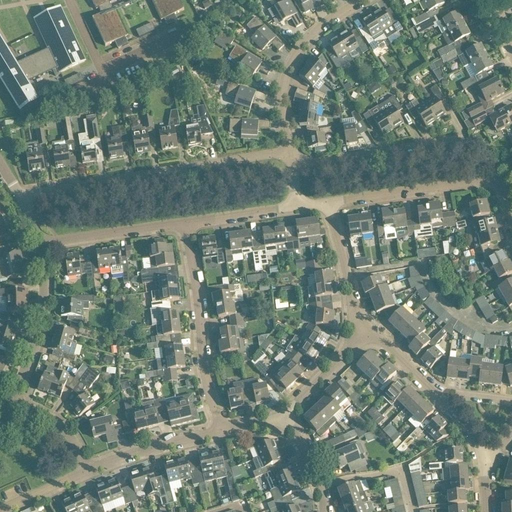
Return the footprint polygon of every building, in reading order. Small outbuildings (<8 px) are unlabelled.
[(178,22),(175,15),(184,10),(178,0),(91,0),(96,10),(99,9),(101,15),(92,19),(105,47),(115,42),(118,49),(128,44),(125,38),(128,36),(115,8),(112,10),(110,4),(117,0),(151,0),(161,21),(164,20),(167,26),(178,22)] [(278,6),(272,9),(281,24),(290,18),(296,28),(302,25),(288,0),(273,0),(276,4),(278,6)] [(299,0),(302,5),(301,6),(305,14),(314,9),(310,2),(313,0),(299,0)] [(441,0),(424,0),(422,1),(428,13),(444,5),(441,0)] [(0,77),(21,111),(37,101),(26,83),(58,69),(60,73),(84,62),(59,8),(35,19),(49,49),(15,64),(0,40),(0,77)] [(382,9),(372,16),(387,40),(397,33),(403,29),(395,18),(389,21),(382,9)] [(436,24),(442,35),(464,24),(458,12),(442,21),(436,24)] [(411,21),(415,28),(429,20),(425,14),(411,21)] [(387,40),(372,16),(362,22),(369,34),(364,37),(369,46),(373,52),(378,48),(376,44),(376,43),(384,42),(387,40)] [(251,39),(255,44),(262,51),(270,43),(278,52),(284,47),(256,18),(247,26),(254,33),(256,31),(257,33),(251,39)] [(429,20),(415,28),(418,34),(432,27),(429,20)] [(152,23),(144,27),(136,31),(139,38),(147,34),(155,31),(152,23)] [(470,36),(464,24),(442,35),(442,36),(447,47),(437,52),(441,59),(455,51),(452,45),(470,36)] [(348,31),(338,37),(348,54),(358,48),(363,54),(368,51),(361,39),(355,43),(348,31)] [(217,39),(230,47),(234,41),(221,33),(217,39)] [(398,34),(389,38),(391,43),(400,38),(398,34)] [(348,54),(338,37),(328,44),(335,55),(330,59),(335,67),(337,70),(343,67),(339,60),(348,54)] [(464,68),(471,64),(487,56),(481,45),(465,53),(468,57),(460,61),(464,68)] [(238,70),(252,79),(258,70),(267,76),(272,70),(236,47),(229,57),(237,62),(239,60),(243,63),(238,70)] [(455,51),(441,59),(441,60),(433,64),(435,69),(440,67),(441,68),(459,59),(455,51)] [(324,68),(327,65),(322,55),(318,60),(319,60),(317,62),(312,58),(304,67),(306,68),(319,79),(326,70),(324,68)] [(487,56),(471,64),(477,76),(493,68),(487,56)] [(176,67),(170,70),(172,76),(179,73),(176,67)] [(306,68),(299,77),(304,81),(303,83),(308,87),(309,85),(313,88),(320,80),(319,79),(306,68)] [(327,71),(333,82),(338,79),(332,68),(327,71)] [(84,81),(80,74),(64,81),(68,89),(84,81)] [(460,85),(463,91),(478,84),(474,77),(460,85)] [(482,96),(478,98),(482,105),(486,103),(504,94),(497,80),(479,89),(482,96)] [(234,105),(241,107),(250,110),(254,99),(265,103),(267,96),(257,93),(229,83),(225,95),(234,98),(235,95),(237,96),(234,105)] [(143,84),(132,90),(134,95),(146,90),(143,84)] [(435,97),(425,104),(436,121),(446,114),(438,102),(444,99),(436,87),(431,91),(435,97)] [(295,95),(304,99),(306,99),(308,94),(297,89),(295,95)] [(312,95),(323,100),(325,95),(314,90),(312,95)] [(378,107),(382,113),(383,113),(394,130),(404,123),(396,112),(401,108),(396,100),(394,96),(388,100),(389,101),(378,107)] [(300,103),(298,114),(319,117),(316,117),(318,106),(313,105),(314,102),(307,101),(307,104),(300,103)] [(436,121),(425,104),(419,107),(416,102),(412,105),(411,103),(405,107),(407,110),(413,119),(418,115),(426,127),(436,121)] [(462,114),(466,122),(483,113),(479,105),(467,111),(467,112),(462,114)] [(489,118),(497,132),(511,123),(511,109),(511,107),(489,118)] [(169,128),(159,129),(162,151),(177,148),(174,127),(180,127),(178,117),(177,111),(171,112),(169,125),(169,128)] [(357,125),(362,122),(356,111),(351,114),(357,125)] [(383,113),(382,113),(373,119),(368,113),(363,116),(371,128),(376,125),(383,136),(394,130),(383,113)] [(483,113),(466,122),(464,123),(468,130),(475,126),(487,120),(483,113)] [(299,126),(306,127),(306,130),(312,131),(313,128),(317,129),(317,127),(319,118),(319,117),(298,114),(298,115),(301,115),(300,119),(299,126)] [(90,141),(79,143),(83,164),(97,162),(96,151),(101,150),(95,116),(86,118),(90,141)] [(150,116),(144,117),(146,129),(142,129),(142,126),(131,128),(132,131),(133,136),(134,145),(136,155),(150,153),(149,143),(147,133),(152,132),(151,128),(152,128),(150,116)] [(200,119),(199,116),(193,117),(193,119),(191,120),(192,128),(185,129),(188,146),(202,144),(200,133),(204,133),(204,136),(213,134),(205,118),(200,119)] [(53,148),(54,159),(56,168),(70,166),(68,154),(74,152),(72,141),(69,119),(62,120),(65,137),(62,138),(61,142),(52,143),(53,148)] [(229,132),(239,133),(239,130),(241,130),(241,139),(257,140),(258,129),(270,130),(270,122),(230,120),(229,132)] [(108,150),(110,159),(124,157),(121,144),(128,143),(125,126),(118,128),(112,129),(113,139),(106,140),(108,150)] [(343,128),(344,132),(346,144),(346,146),(358,144),(356,137),(359,136),(358,130),(355,130),(355,126),(343,128)] [(39,144),(39,145),(40,145),(46,144),(43,127),(36,128),(39,144)] [(331,128),(319,130),(320,136),(324,135),(332,134),(331,130),(331,128)] [(324,135),(320,136),(306,138),(308,150),(315,148),(316,153),(326,151),(325,147),(326,147),(324,135)] [(41,149),(26,151),(30,173),(44,170),(41,149)] [(482,217),(490,215),(486,201),(474,205),(473,200),(464,203),(467,213),(471,212),(473,219),(482,217)] [(428,205),(428,208),(431,229),(443,227),(443,228),(450,228),(448,214),(441,215),(440,204),(428,205)] [(412,222),(414,235),(415,239),(433,237),(431,229),(428,208),(417,210),(419,221),(412,222)] [(393,213),(393,210),(381,212),(383,223),(376,224),(378,238),(385,237),(385,235),(396,233),(393,213)] [(405,212),(393,213),(396,233),(396,234),(404,233),(404,237),(414,235),(412,222),(406,223),(405,212)] [(454,213),(448,214),(450,228),(456,227),(456,223),(454,213)] [(359,217),(361,238),(362,238),(362,235),(373,234),(372,223),(370,214),(358,215),(359,217)] [(361,238),(359,217),(347,219),(349,227),(346,227),(347,234),(350,234),(350,239),(361,238)] [(472,227),(475,238),(497,232),(494,220),(483,223),(482,217),(473,219),(468,220),(470,227),(472,227)] [(300,251),(299,249),(310,247),(310,246),(306,221),(306,219),(300,220),(300,222),(295,223),(297,237),(292,238),(293,252),(300,251)] [(317,220),(306,221),(310,246),(320,244),(319,237),(326,236),(324,230),(319,231),(317,220)] [(273,226),(273,229),(276,253),(287,251),(287,252),(293,252),(292,238),(286,239),(284,225),(273,226)] [(262,266),(268,265),(266,254),(276,253),(273,229),(262,231),(264,242),(258,243),(260,256),(261,266),(262,266)] [(250,232),(240,234),(242,255),(253,253),(254,257),(256,272),(262,272),(262,266),(261,266),(260,256),(258,243),(252,244),(251,233),(250,232)] [(476,258),(489,253),(486,247),(500,243),(497,232),(475,238),(472,239),(475,250),(473,251),(475,257),(476,257),(476,258)] [(232,256),(242,255),(240,234),(228,235),(230,247),(224,247),(227,264),(231,264),(233,262),(232,260),(232,256)] [(201,239),(203,257),(210,256),(211,258),(217,257),(218,265),(225,264),(223,250),(217,250),(215,237),(201,239)] [(442,241),(445,255),(456,253),(454,239),(442,241)] [(150,258),(150,259),(173,256),(172,245),(164,246),(163,240),(154,241),(155,247),(149,248),(150,258)] [(5,269),(0,269),(0,281),(8,279),(8,280),(14,278),(24,276),(22,268),(24,268),(19,248),(10,251),(4,252),(5,258),(3,259),(5,269)] [(120,249),(108,250),(110,269),(111,269),(112,276),(122,274),(124,285),(129,284),(128,271),(127,262),(127,261),(122,262),(120,249)] [(99,271),(110,269),(108,250),(96,252),(97,262),(99,271)] [(489,253),(476,258),(479,264),(480,263),(486,275),(494,270),(509,262),(504,252),(491,258),(489,253)] [(92,263),(86,264),(86,267),(81,268),(79,254),(65,256),(68,275),(75,274),(75,277),(82,276),(82,275),(87,274),(87,280),(94,279),(93,275),(94,274),(92,263)] [(141,273),(141,277),(166,274),(165,268),(174,267),(173,256),(150,259),(151,270),(142,271),(141,273)] [(367,268),(366,262),(366,259),(355,261),(356,270),(367,268)] [(309,263),(305,263),(306,270),(320,268),(319,262),(309,263)] [(495,290),(498,289),(507,283),(504,278),(511,273),(511,267),(509,262),(494,270),(499,280),(492,284),(495,290)] [(409,268),(411,279),(419,277),(418,267),(409,268)] [(307,276),(315,275),(316,286),(331,285),(334,284),(332,273),(321,274),(320,268),(306,270),(307,276)] [(158,282),(160,291),(177,289),(176,279),(166,280),(166,274),(141,277),(142,284),(158,282)] [(267,274),(249,276),(249,283),(268,280),(267,274)] [(411,289),(415,288),(423,285),(419,277),(411,279),(407,280),(411,289)] [(365,295),(369,294),(387,287),(385,283),(381,284),(379,278),(361,284),(365,295)] [(498,289),(503,298),(511,293),(511,280),(507,283),(498,289)] [(0,298),(9,298),(9,314),(25,313),(25,300),(28,300),(28,290),(22,290),(22,283),(10,284),(11,290),(0,290),(0,298)] [(223,294),(212,296),(214,307),(237,304),(235,293),(237,292),(241,292),(240,291),(240,286),(240,285),(236,286),(232,286),(229,287),(223,288),(222,288),(223,294)] [(307,288),(309,299),(308,299),(309,306),(322,304),(321,298),(332,296),(331,285),(316,286),(313,287),(313,288),(307,288)] [(423,285),(415,288),(419,296),(427,292),(423,285)] [(369,294),(372,304),(390,297),(394,295),(393,292),(389,293),(387,287),(369,294)] [(151,303),(152,310),(168,308),(167,302),(178,301),(177,289),(160,291),(151,292),(153,303),(151,303)] [(429,296),(427,292),(419,296),(421,301),(424,304),(430,297),(429,296)] [(509,308),(511,306),(511,293),(503,298),(501,300),(503,304),(506,303),(509,308)] [(76,302),(61,302),(61,317),(68,317),(68,321),(84,326),(82,317),(82,318),(83,310),(89,310),(89,303),(94,303),(102,304),(102,300),(97,300),(97,297),(94,297),(86,297),(76,296),(76,302)] [(376,314),(383,312),(391,320),(402,309),(398,305),(394,307),(390,297),(372,304),(376,314)] [(437,304),(434,302),(428,308),(431,311),(437,304)] [(229,317),(230,323),(244,321),(243,314),(242,315),(240,303),(237,304),(214,307),(217,307),(218,318),(229,317)] [(479,307),(481,311),(489,306),(486,303),(479,307)] [(309,306),(309,311),(309,317),(316,317),(315,325),(333,327),(334,314),(323,312),(322,304),(309,306)] [(431,311),(435,314),(441,308),(437,304),(431,311)] [(489,306),(481,311),(483,315),(491,310),(489,306)] [(155,316),(156,326),(179,324),(178,313),(169,314),(168,308),(152,310),(153,316),(155,316)] [(388,323),(396,330),(409,316),(402,309),(391,320),(388,323)] [(396,330),(404,338),(417,324),(409,316),(396,330)] [(443,322),(446,326),(453,319),(449,316),(443,322)] [(489,320),(492,325),(497,322),(494,317),(489,320)] [(440,333),(432,341),(436,345),(444,337),(449,332),(451,333),(452,334),(453,330),(457,322),(453,319),(446,326),(440,333)] [(217,331),(219,343),(238,340),(237,329),(245,328),(244,321),(230,323),(231,329),(217,331)] [(457,322),(453,330),(462,335),(467,328),(457,322)] [(0,349),(9,352),(18,326),(8,323),(7,323),(6,325),(1,324),(0,326),(0,349)] [(312,333),(306,343),(320,352),(327,343),(317,337),(321,331),(313,326),(309,323),(306,329),(312,333)] [(158,337),(156,337),(156,343),(157,344),(172,342),(171,336),(181,335),(179,324),(156,326),(158,337)] [(404,338),(412,345),(422,335),(425,332),(417,324),(404,338)] [(72,344),(75,332),(57,327),(54,339),(72,344)] [(79,334),(91,337),(93,332),(80,328),(79,334)] [(467,328),(462,335),(466,338),(470,330),(467,328)] [(412,345),(408,349),(417,357),(423,349),(430,343),(422,335),(412,345)] [(495,346),(496,337),(485,336),(484,348),(494,349),(495,346)] [(63,354),(62,359),(74,362),(76,357),(69,355),(72,344),(54,339),(52,344),(49,343),(48,349),(63,354)] [(294,347),(290,352),(300,361),(304,356),(314,362),(320,352),(306,343),(305,343),(300,339),(294,348),(294,347)] [(238,340),(219,343),(220,354),(232,353),(233,359),(242,358),(246,357),(245,351),(244,351),(242,340),(239,340),(238,340)] [(166,359),(184,357),(182,346),(173,347),(172,342),(157,344),(152,345),(153,350),(157,350),(157,349),(161,349),(162,360),(166,359)] [(436,345),(421,361),(430,370),(443,356),(438,352),(441,349),(436,345)] [(286,358),(278,365),(295,383),(303,375),(295,367),(300,361),(290,352),(285,357),(286,358)] [(356,367),(364,374),(378,361),(370,353),(356,367)] [(460,362),(457,381),(468,382),(469,378),(471,359),(471,356),(461,355),(460,359),(460,362)] [(48,361),(60,365),(62,359),(49,356),(48,361)] [(106,356),(104,363),(112,365),(114,358),(106,356)] [(471,359),(469,378),(479,379),(481,365),(482,365),(482,360),(483,357),(477,356),(477,360),(471,359)] [(162,371),(162,377),(176,375),(176,369),(185,368),(184,357),(166,359),(168,370),(162,371)] [(460,362),(449,360),(446,379),(457,381),(460,362)] [(372,382),(375,379),(385,368),(378,361),(364,374),(372,382)] [(295,383),(278,365),(271,373),(261,362),(256,367),(264,376),(267,379),(274,387),(278,382),(286,391),(295,383)] [(388,365),(385,368),(375,379),(372,382),(372,383),(379,390),(396,373),(388,365)] [(479,379),(479,384),(490,386),(492,367),(482,365),(481,365),(479,379)] [(38,390),(50,395),(58,372),(57,372),(58,370),(48,367),(46,373),(45,373),(38,390)] [(501,387),(501,385),(503,371),(503,368),(492,367),(490,386),(501,387)] [(503,371),(501,385),(510,386),(510,388),(511,387),(511,367),(505,370),(506,372),(503,371)] [(71,406),(75,411),(74,412),(74,413),(76,416),(78,417),(78,416),(79,417),(95,405),(83,390),(86,386),(89,389),(100,375),(90,368),(82,378),(80,381),(81,382),(73,391),(81,398),(71,406)] [(65,385),(73,391),(81,382),(80,381),(82,378),(78,375),(77,378),(76,377),(75,379),(58,372),(50,395),(60,399),(65,385)] [(257,379),(244,382),(247,395),(254,394),(256,405),(270,402),(268,392),(266,384),(259,386),(257,379)] [(342,379),(338,384),(346,393),(351,389),(342,379)] [(243,382),(233,384),(234,392),(227,393),(231,410),(237,409),(238,412),(245,411),(244,407),(242,396),(247,395),(244,382),(243,382)] [(394,404),(397,401),(406,391),(397,383),(385,396),(394,404)] [(343,413),(351,405),(333,386),(325,394),(327,397),(338,408),(341,410),(343,413)] [(351,389),(346,393),(350,397),(349,399),(352,402),(358,396),(351,388),(351,389)] [(397,401),(405,409),(417,396),(408,388),(406,391),(397,401)] [(182,402),(176,404),(182,424),(198,420),(192,395),(181,398),(182,402)] [(361,399),(358,396),(352,402),(355,405),(361,399)] [(405,409),(413,417),(425,405),(417,396),(405,409)] [(338,408),(327,397),(320,404),(333,418),(341,410),(338,408)] [(158,400),(162,414),(167,412),(171,427),(182,424),(176,404),(175,398),(164,400),(164,399),(158,400)] [(144,412),(143,412),(148,429),(159,426),(156,415),(162,414),(158,400),(142,404),(144,412)] [(124,404),(129,421),(129,422),(134,420),(137,431),(148,429),(143,412),(133,414),(130,402),(124,404)] [(336,422),(333,418),(320,404),(312,411),(325,425),(328,429),(336,422)] [(425,405),(413,417),(421,425),(433,413),(425,405)] [(373,408),(367,414),(375,422),(381,416),(373,408)] [(325,425),(312,411),(304,419),(317,433),(325,425)] [(381,416),(375,422),(378,426),(384,420),(381,416)] [(425,430),(434,439),(437,442),(449,437),(443,430),(447,426),(438,417),(425,430)] [(90,424),(94,438),(106,435),(108,444),(123,440),(120,428),(113,430),(111,419),(90,424)] [(129,422),(129,421),(122,423),(125,434),(132,433),(129,422)] [(361,427),(358,429),(362,437),(366,435),(361,427)] [(385,434),(390,439),(397,433),(392,428),(385,434)] [(409,437),(414,441),(422,433),(418,428),(409,437)] [(362,437),(358,429),(354,431),(357,437),(358,439),(362,437)] [(397,433),(390,439),(393,443),(400,437),(397,433)] [(337,438),(340,444),(345,442),(343,436),(342,436),(337,438)] [(325,444),(328,450),(340,444),(337,438),(325,444)] [(392,445),(396,450),(403,444),(398,439),(392,445)] [(255,448),(259,458),(278,451),(273,440),(260,445),(258,440),(253,442),(245,445),(248,451),(255,448)] [(367,466),(363,457),(365,454),(361,445),(358,444),(342,451),(333,455),(334,456),(332,457),(332,455),(331,456),(335,464),(335,463),(336,462),(339,470),(348,466),(350,473),(367,466)] [(443,451),(444,464),(462,462),(462,450),(443,451)] [(221,451),(209,453),(215,480),(227,478),(229,488),(235,487),(230,463),(224,465),(221,451)] [(255,479),(258,477),(264,475),(271,472),(269,466),(282,461),(278,451),(259,458),(252,461),(257,471),(253,473),(255,479)] [(204,482),(215,480),(209,453),(198,456),(202,470),(196,471),(199,485),(205,483),(204,482)] [(408,466),(410,475),(419,473),(422,472),(420,458),(408,466)] [(186,459),(175,462),(180,481),(186,480),(186,481),(191,480),(193,486),(199,485),(196,471),(189,472),(186,459)] [(167,478),(161,479),(165,493),(166,496),(166,497),(168,506),(169,505),(169,507),(173,506),(174,503),(173,501),(172,496),(171,491),(169,484),(180,481),(175,462),(164,464),(167,478)] [(145,467),(139,469),(146,490),(148,497),(155,495),(160,498),(160,499),(166,497),(166,496),(165,493),(161,479),(155,481),(151,468),(147,469),(146,468),(145,467)] [(450,469),(451,481),(468,480),(467,468),(450,469)] [(133,488),(127,490),(132,504),(138,501),(135,494),(146,490),(139,469),(133,471),(132,472),(133,473),(129,475),(133,488)] [(272,491),(296,481),(292,470),(279,475),(277,470),(271,472),(264,475),(266,481),(267,480),(271,491),(272,491)] [(410,475),(413,485),(422,483),(419,473),(410,475)] [(126,506),(132,504),(127,490),(121,492),(116,479),(105,483),(112,502),(123,498),(126,506)] [(384,483),(386,489),(399,486),(397,480),(384,483)] [(451,481),(452,492),(465,492),(469,492),(468,480),(451,481)] [(270,510),(283,505),(290,502),(288,496),(301,491),(296,481),(272,491),(276,501),(268,505),(270,510)] [(341,501),(363,493),(364,493),(360,482),(337,490),(341,501)] [(100,500),(94,503),(97,511),(104,511),(102,507),(112,502),(105,483),(95,487),(100,500)] [(413,485),(416,497),(425,495),(430,494),(429,483),(422,484),(422,483),(413,485)] [(452,492),(448,493),(448,505),(456,504),(466,503),(465,492),(452,492)] [(97,511),(94,503),(88,506),(82,493),(71,498),(77,511),(97,511)] [(345,511),(347,511),(367,504),(367,503),(363,493),(341,501),(345,511)] [(425,495),(416,497),(418,504),(419,508),(427,506),(426,502),(425,495)] [(77,511),(71,498),(61,503),(65,511),(77,511)] [(347,511),(374,511),(371,502),(367,503),(367,504),(347,511)]
